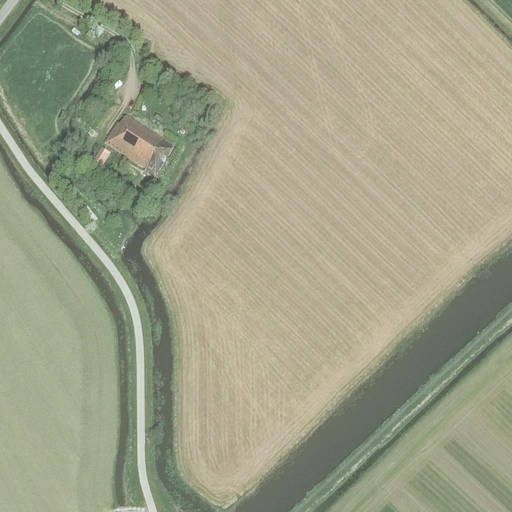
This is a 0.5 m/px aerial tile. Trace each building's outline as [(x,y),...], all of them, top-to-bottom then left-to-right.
[(154,178),(173,149),(165,143),(165,142),(126,116),(120,125),(118,124),(104,143),(145,169),(144,172),(154,178)] [(101,168),(110,155),(102,149),(92,161),(101,168)] [(72,168),(77,162),(73,159),(68,165),(72,168)] [(96,220),(84,204),(79,208),(92,224),(96,220)] [(98,208),(93,211),(100,219),(104,216),(98,208)]
